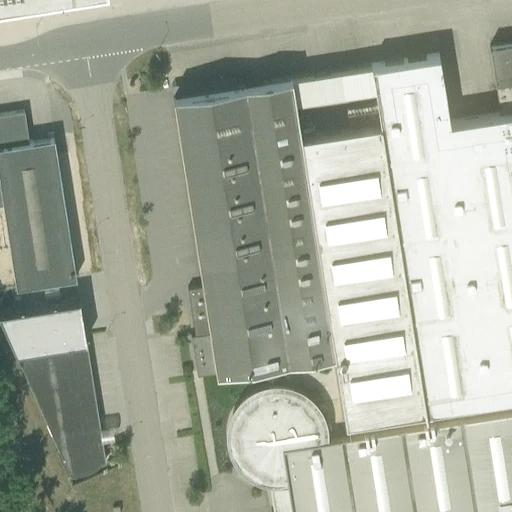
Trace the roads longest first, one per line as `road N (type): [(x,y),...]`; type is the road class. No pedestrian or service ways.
road 1 (unclassified): [(157,511),(83,41)]
road 2 (unclassified): [(83,41),(353,0)]
